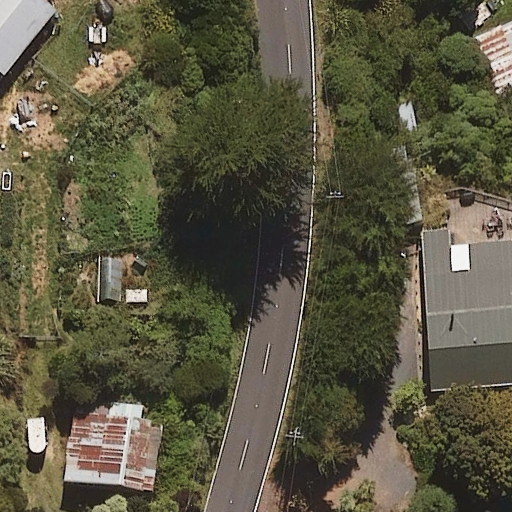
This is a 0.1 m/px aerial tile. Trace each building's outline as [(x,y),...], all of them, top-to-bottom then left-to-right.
[(52,11),(37,0),(0,0),(0,72),(3,74),(52,11)] [(511,24),(461,48),(490,111),(511,100),(511,24)] [(408,149),(387,153),(398,224),(419,221),(408,149)] [(451,229),(419,231),(429,389),(511,384),(511,240),(452,244),(451,229)] [(160,408),(73,398),(63,479),(150,490),(160,408)]
